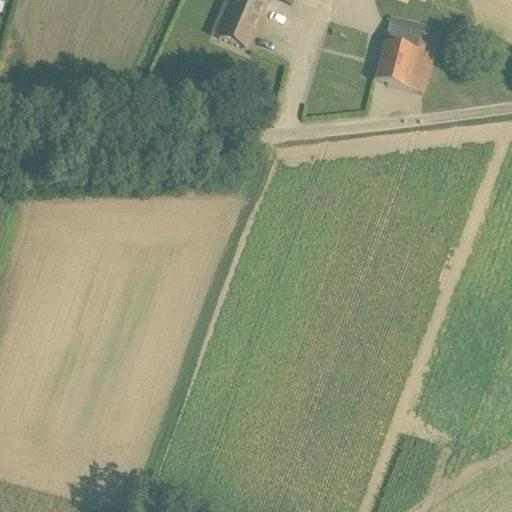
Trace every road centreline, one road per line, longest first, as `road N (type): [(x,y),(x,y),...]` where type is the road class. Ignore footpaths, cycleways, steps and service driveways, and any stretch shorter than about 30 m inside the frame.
road 1 (unclassified): [(511,122),(411,135),(36,153),(0,143)]
road 2 (track): [(276,141),(229,241),(139,511)]
